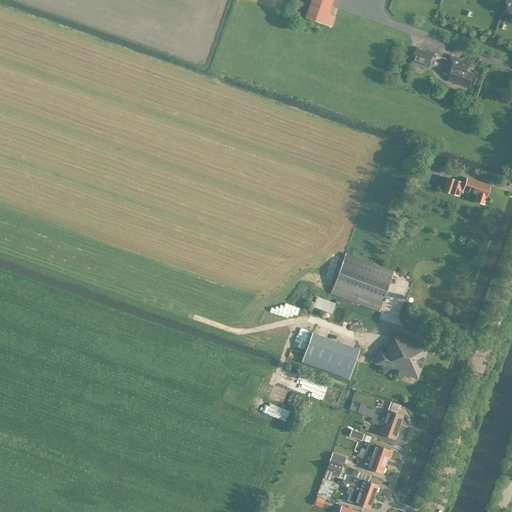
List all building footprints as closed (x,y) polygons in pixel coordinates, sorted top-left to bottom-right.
[(329,14),(333,0),(312,0),(306,18),(332,27),(336,17),(329,14)] [(431,53),(419,49),(420,48),(417,47),(412,60),(430,66),(434,53),(432,52),(431,53)] [(462,86),(462,85),(465,86),(465,87),(469,88),(475,73),(468,71),(471,62),(458,57),(458,58),(454,57),(455,56),(449,54),(444,69),(450,71),(447,80),(451,82),(452,81),(456,83),(456,84),(462,86)] [(442,189),(459,195),(463,182),(447,176),(442,189)] [(477,202),(484,204),(491,186),(467,178),(463,190),(479,196),(477,202)] [(331,293),(380,311),(395,271),(346,253),(331,293)] [(335,303),(316,297),(312,306),(331,313),(335,303)] [(302,339),(309,341),(314,322),(307,320),(302,339)] [(328,370),(328,371),(347,378),(359,346),(312,331),(303,362),(328,370)] [(369,361),(417,378),(429,346),(393,334),(390,343),(388,342),(385,351),(379,349),(376,357),(371,355),(369,361)] [(309,403),(312,396),(306,393),(303,400),(309,403)] [(268,396),(264,406),(288,415),(292,405),(268,396)] [(374,408),(360,403),(357,412),(371,417),(372,414),(372,413),(374,408)] [(384,417),(376,414),(376,416),(373,415),(372,414),(371,417),(399,427),(403,415),(387,409),(384,417)] [(378,433),(395,439),(399,427),(371,417),(369,421),(381,425),(378,433)] [(349,435),(362,440),(364,434),(351,429),(349,435)] [(358,452),(387,462),(391,450),(375,444),(369,441),(366,449),(360,447),(358,452)] [(329,461),(342,466),(346,457),(332,452),(329,461)] [(366,468),(382,474),(387,462),(358,452),(356,456),(369,461),(366,468)] [(325,472),(339,476),(342,466),(329,461),(325,472)] [(373,496),(377,484),(354,476),(352,482),(349,481),(349,482),(343,479),(340,485),(347,487),(373,496)] [(319,489),(327,492),(331,481),(323,478),(319,489)] [(355,503),(369,508),(373,496),(347,487),(346,491),(357,496),(355,503)]
